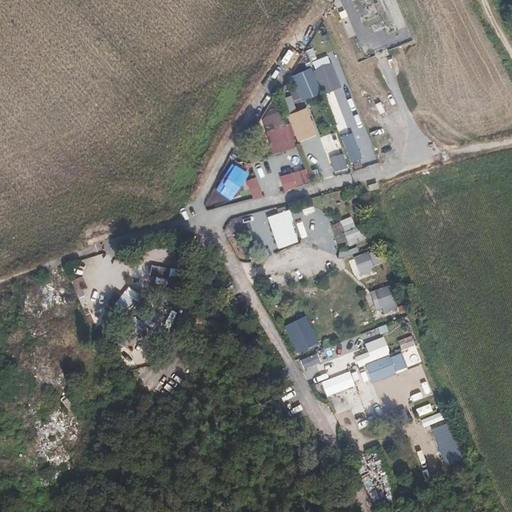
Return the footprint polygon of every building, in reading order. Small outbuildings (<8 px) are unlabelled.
[(324,95),(341,88),(330,64),(313,71),(324,95)] [(311,70),(297,76),(304,91),(318,85),(311,70)] [(325,107),(309,113),(319,140),(325,137),(328,146),(338,142),(325,107)] [(273,156),(295,147),(280,111),(259,120),(273,156)] [(292,173),(295,186),(308,183),(305,170),(292,173)] [(247,194),(260,191),(257,178),(245,181),(247,194)] [(343,231),(348,246),(366,239),(361,225),(343,231)] [(355,255),(359,271),(373,267),(369,251),(355,255)] [(166,291),(168,265),(149,264),(147,290),(166,291)] [(83,274),(72,278),(77,292),(88,288),(83,274)] [(377,312),(396,306),(390,284),(370,290),(377,312)] [(125,325),(139,335),(146,324),(131,314),(142,296),(127,286),(112,309),(129,320),(125,325)] [(359,365),(365,363),(371,381),(407,368),(402,352),(391,355),(384,335),(365,342),(368,351),(356,355),(359,365)] [(413,336),(399,338),(401,351),(415,348),(413,336)] [(131,352),(136,364),(146,361),(141,348),(131,352)] [(432,428),(443,456),(450,453),(454,462),(465,457),(450,421),(432,428)]
